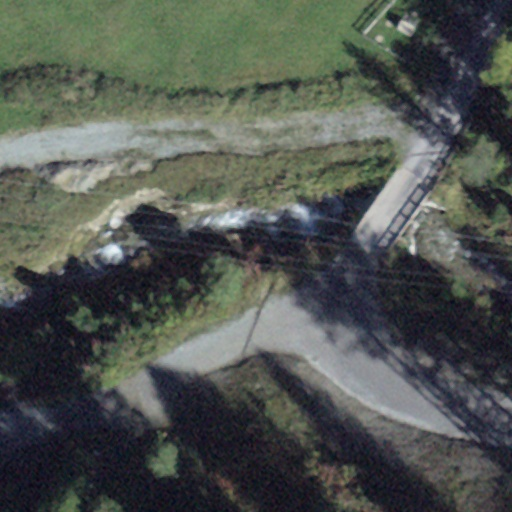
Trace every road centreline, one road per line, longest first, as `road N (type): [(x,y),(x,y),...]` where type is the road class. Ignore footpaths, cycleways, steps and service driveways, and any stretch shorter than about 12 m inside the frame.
road 1 (track): [(310,310),(376,371),(442,408),(511,419)]
road 2 (track): [(507,0),(417,172)]
road 3 (track): [(102,447),(255,338)]
